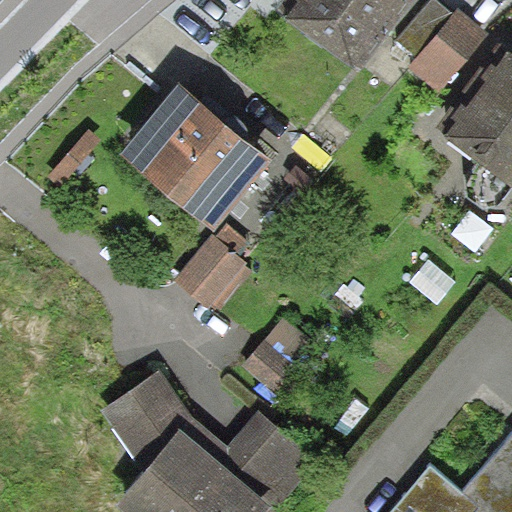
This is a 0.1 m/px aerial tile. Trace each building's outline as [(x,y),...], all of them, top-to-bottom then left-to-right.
[(360,64),(403,0),(284,0),(279,8),(360,64)] [(433,0),(397,50),(448,87),(491,27),(454,0),(433,0)] [(511,53),(501,45),(441,130),(511,179),(511,53)] [(181,60),(115,142),(200,210),(266,128),(181,60)] [(211,239),(177,285),(218,315),(252,270),(211,239)] [(115,511),(271,511),(322,453),(257,401),(230,436),(183,399),(163,364),(98,416),(129,474),(107,504),(115,511)] [(511,511),(511,446),(469,499),(484,511),(511,511)] [(395,511),(484,511),(469,499),(433,467),(395,511)]
